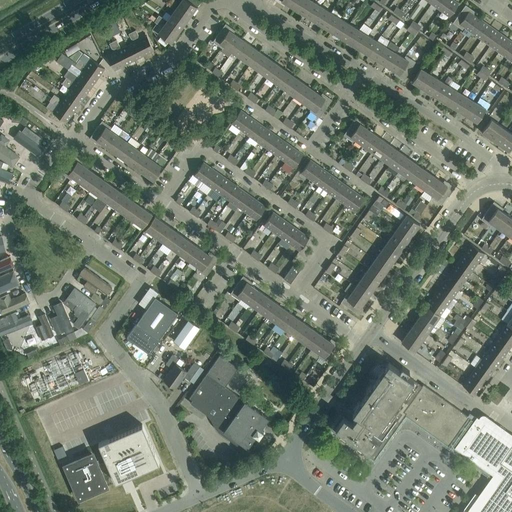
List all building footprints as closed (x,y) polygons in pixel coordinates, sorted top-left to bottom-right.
[(197,6),(188,0),(181,0),(177,6),(191,15),(197,6)] [(299,0),(286,0),(285,3),(286,3),(294,8),(299,0)] [(303,14),(312,0),(311,0),(299,0),(294,8),(303,14)] [(313,20),(321,6),(312,0),(303,14),(313,20)] [(441,9),(447,0),(433,0),(432,3),(441,9)] [(449,16),(459,3),(455,0),(447,0),(441,9),(449,16)] [(472,13),(473,14),(475,11),(465,4),(453,22),(462,29),(464,27),(463,26),(472,13)] [(191,15),(177,6),(171,15),(184,24),(191,15)] [(322,25),(331,12),(321,6),(313,20),(322,25)] [(331,31),(340,17),(331,12),(322,25),(331,31)] [(481,19),(473,14),(472,13),(463,26),(464,27),(472,32),(481,19)] [(184,24),(171,15),(164,24),(178,33),(184,24)] [(341,37),(349,23),(340,17),(331,31),(341,37)] [(481,39),(490,26),(481,19),(472,32),(481,39)] [(233,32),(234,32),(235,30),(226,23),(213,41),(222,47),(233,32)] [(350,43),(358,29),(349,23),(341,37),(350,43)] [(178,33),(164,24),(158,32),(171,42),(178,33)] [(490,45),(499,32),(490,26),(481,39),(490,45)] [(359,48),(368,35),(358,29),(350,43),(359,48)] [(242,38),(234,32),(233,32),(222,47),(222,48),(220,50),(229,56),(232,51),(242,38)] [(499,51),(508,38),(499,32),(490,45),(499,51)] [(154,50),(150,41),(147,35),(137,40),(144,55),(154,50)] [(368,54),(377,40),(368,35),(359,48),(368,54)] [(241,58),(251,44),(242,38),(232,51),(241,58)] [(508,58),(511,51),(511,41),(508,38),(499,51),(508,58)] [(144,55),(137,40),(127,45),(134,59),(144,55)] [(378,60),(386,46),(377,40),(368,54),(378,60)] [(250,64),(259,51),(251,44),(241,58),(250,64)] [(134,59),(127,45),(117,50),(125,64),(134,59)] [(387,66),(395,52),(386,46),(378,60),(387,66)] [(125,64),(117,50),(107,55),(115,69),(125,64)] [(259,70),(268,57),(259,51),(250,64),(259,70)] [(405,58),(404,57),(395,52),(387,66),(396,71),(405,58)] [(83,53),(77,61),(83,66),(85,67),(98,77),(105,68),(83,53)] [(416,61),(406,55),(405,54),(404,57),(405,58),(396,71),(394,73),(404,79),(416,61)] [(475,57),(470,54),(467,59),(471,62),(475,57)] [(268,77),(277,63),(268,57),(259,70),(268,77)] [(276,83),(286,70),(277,63),(268,77),(276,83)] [(98,77),(85,67),(79,76),(92,86),(98,77)] [(421,87),(430,73),(421,67),(412,81),(421,87)] [(285,89),(295,76),(286,70),(276,83),(285,89)] [(431,93),(439,79),(430,73),(421,87),(431,93)] [(92,86),(79,76),(72,85),(86,94),(92,86)] [(294,96),(304,82),(295,76),(285,89),(294,96)] [(440,99),(449,85),(439,79),(431,93),(440,99)] [(303,102),(313,89),(304,82),(294,96),(303,102)] [(86,94),(72,85),(66,94),(79,103),(86,94)] [(449,104),(458,91),(449,85),(440,99),(449,104)] [(321,95),(321,94),(313,89),(303,102),(311,108),(312,108),(321,95)] [(459,110),(467,96),(458,91),(449,104),(459,110)] [(332,99),(323,93),(322,92),(321,94),(321,95),(312,108),(311,108),(309,110),(319,117),(332,99)] [(79,103),(66,94),(60,103),(73,112),(79,103)] [(468,116),(477,102),(467,96),(459,110),(468,116)] [(486,108),(477,102),(468,116),(477,122),(486,108)] [(73,112),(60,103),(53,112),(67,121),(73,112)] [(240,128),(249,116),(240,109),(231,122),(240,128)] [(12,116),(11,121),(20,122),(24,125),(28,120),(23,117),(12,116)] [(249,135),(258,122),(249,116),(240,128),(249,135)] [(363,125),(364,126),(366,123),(356,116),(343,134),(353,141),(355,139),(354,138),(363,125)] [(491,137),(500,124),(491,118),(482,131),(491,137)] [(110,128),(111,129),(112,127),(102,120),(90,137),(99,144),(101,142),(100,142),(110,128)] [(258,141),(267,128),(258,122),(249,135),(258,141)] [(499,144),(509,131),(500,124),(491,137),(499,144)] [(363,145),(372,131),(364,126),(363,125),(354,138),(355,139),(363,145)] [(19,130),(13,138),(37,155),(43,147),(38,143),(42,138),(25,126),(22,131),(19,130)] [(118,134),(111,129),(110,128),(100,142),(101,142),(109,148),(118,134)] [(267,148),(276,135),(267,128),(258,141),(267,148)] [(372,151),(381,138),(372,131),(363,145),(372,151)] [(511,144),(511,132),(509,131),(499,144),(509,151),(511,146),(511,145),(511,146),(511,144)] [(0,157),(12,166),(20,155),(5,144),(9,139),(1,133),(0,133),(0,157)] [(118,154),(127,141),(118,134),(109,148),(118,154)] [(276,154),(285,141),(276,135),(267,148),(276,154)] [(381,157),(390,144),(381,138),(372,151),(381,157)] [(127,161),(136,147),(127,141),(118,154),(127,161)] [(285,160),(294,147),(285,141),(276,154),(285,160)] [(389,164),(399,150),(390,144),(381,157),(389,164)] [(136,167),(145,154),(136,147),(127,161),(136,167)] [(303,154),(294,147),(285,160),(294,167),(303,154)] [(398,170),(408,157),(399,150),(389,164),(398,170)] [(62,172),(60,176),(63,178),(65,175),(71,179),(73,177),(72,176),(81,163),(82,163),(84,161),(74,154),(62,172)] [(144,173),(154,160),(145,154),(136,167),(144,173)] [(407,176),(417,163),(408,157),(398,170),(407,176)] [(310,178),(319,165),(310,159),(301,172),(310,178)] [(0,178),(8,182),(12,173),(0,168),(3,161),(0,160),(0,178)] [(163,166),(155,161),(154,160),(144,173),(153,180),(163,166)] [(203,181),(212,168),(203,161),(194,174),(203,181)] [(90,169),(82,163),(81,163),(72,176),(73,177),(81,182),(90,169)] [(416,183),(426,169),(417,163),(407,176),(416,183)] [(319,185),(328,172),(319,165),(310,178),(319,185)] [(212,187),(221,174),(212,168),(203,181),(212,187)] [(90,189),(99,176),(90,169),(81,182),(90,189)] [(425,189),(434,176),(426,169),(416,183),(425,189)] [(328,191),(337,178),(328,172),(319,185),(328,191)] [(221,193),(230,180),(221,174),(212,187),(221,193)] [(99,195),(108,182),(99,176),(90,189),(98,195),(99,195)] [(443,182),(434,176),(425,189),(433,195),(434,195),(443,182)] [(337,197),(346,184),(337,178),(328,191),(337,197)] [(230,200),(239,187),(230,180),(221,193),(230,200)] [(454,186),(445,180),(444,180),(443,182),(434,195),(433,195),(432,197),(441,204),(454,186)] [(107,201),(117,188),(108,182),(99,195),(98,195),(92,205),(100,211),(107,202),(107,201)] [(345,204),(355,191),(346,184),(337,197),(345,204)] [(239,206),(248,193),(239,187),(230,200),(239,206)] [(116,208),(126,195),(117,188),(107,201),(107,202),(116,208)] [(364,197),(355,191),(345,204),(354,210),(364,197)] [(248,212),(257,199),(248,193),(239,206),(248,212)] [(385,205),(381,202),(384,198),(379,194),(373,204),(381,210),(385,205)] [(125,214),(135,201),(126,195),(116,208),(125,214)] [(266,206),(257,199),(248,212),(256,219),(266,206)] [(415,209),(420,213),(426,204),(420,200),(415,209)] [(134,221),(143,207),(135,201),(125,214),(134,221)] [(501,209),(502,210),(504,208),(494,201),(481,219),(491,225),(493,223),(492,223),(501,209)] [(381,210),(373,204),(369,208),(366,213),(371,216),(374,212),(378,214),(381,210)] [(143,227),(152,214),(143,207),(134,221),(143,227)] [(501,229),(510,216),(502,210),(501,209),(492,223),(493,223),(501,229)] [(416,210),(413,215),(417,218),(421,214),(416,210)] [(273,230),(282,217),(273,211),(264,224),(273,230)] [(420,224),(406,214),(400,223),(413,233),(420,224)] [(154,235),(164,222),(155,215),(145,229),(154,235)] [(510,235),(511,231),(511,217),(510,216),(501,229),(510,235)] [(282,237),(291,224),(282,217),(273,230),(282,237)] [(163,241),(173,228),(164,222),(154,235),(163,241)] [(413,233),(400,223),(394,232),(407,242),(413,233)] [(291,243),(300,230),(291,224),(282,237),(291,243)] [(172,248),(181,234),(173,228),(163,241),(172,248)] [(299,250),(309,237),(300,230),(291,243),(299,250)] [(407,242),(394,232),(387,241),(401,250),(407,242)] [(181,254),(190,241),(181,234),(172,248),(181,254)] [(190,260),(199,247),(190,241),(181,254),(190,260)] [(401,250),(387,241),(381,250),(394,259),(401,250)] [(484,253),(471,243),(465,252),(478,262),(484,253)] [(208,254),(207,253),(199,247),(190,260),(198,266),(199,267),(208,254)] [(394,259),(381,250),(375,259),(388,268),(394,259)] [(219,258),(210,251),(209,251),(207,253),(208,254),(199,267),(198,266),(196,269),(206,275),(219,258)] [(478,262),(465,252),(458,261),(472,271),(478,262)] [(0,272),(12,267),(8,257),(0,260),(0,272)] [(388,268),(375,259),(368,268),(382,277),(388,268)] [(472,271),(458,261),(452,270),(465,280),(472,271)] [(301,268),(294,263),(284,278),(291,282),(301,268)] [(106,296),(111,289),(83,268),(77,276),(85,282),(81,288),(91,295),(96,289),(106,296)] [(382,277),(368,268),(362,276),(376,286),(382,277)] [(465,280),(452,270),(446,279),(459,288),(465,280)] [(0,276),(0,293),(18,285),(12,271),(0,276)] [(250,283),(251,284),(253,282),(243,275),(230,293),(240,300),(242,297),(241,297),(250,283)] [(376,286),(362,276),(356,285),(369,295),(376,286)] [(459,288),(446,279),(439,288),(453,297),(459,288)] [(259,290),(251,284),(250,283),(241,297),(242,297),(250,303),(259,290)] [(356,285),(350,294),(349,294),(363,304),(363,303),(369,295),(356,285)] [(447,306),(453,297),(439,288),(433,297),(447,306)] [(94,304),(73,289),(66,299),(75,305),(70,313),(77,318),(72,325),(76,328),(94,304)] [(259,309),(268,296),(259,290),(250,303),(259,309)] [(0,314),(0,315),(28,303),(24,293),(9,299),(6,292),(0,295),(0,314)] [(349,294),(350,294),(348,292),(341,301),(359,314),(366,305),(363,303),(363,304),(349,294)] [(105,308),(111,300),(106,296),(100,304),(105,308)] [(178,312),(163,302),(155,296),(126,336),(149,352),(178,312)] [(268,316),(277,302),(268,296),(259,309),(268,316)] [(440,315),(447,306),(433,297),(427,305),(440,315)] [(276,322),(286,309),(277,302),(268,316),(276,322)] [(71,330),(60,303),(51,306),(56,317),(49,320),(56,336),(71,330)] [(94,324),(105,308),(100,304),(89,320),(93,323),(94,324)] [(440,315),(427,305),(420,314),(434,324),(440,315)] [(285,328),(295,315),(286,309),(276,322),(285,328)] [(0,327),(0,336),(31,324),(27,316),(17,320),(13,312),(5,316),(9,323),(0,327)] [(434,324),(420,314),(414,323),(428,333),(434,324)] [(39,341),(51,336),(42,315),(37,317),(40,325),(33,327),(39,341)] [(294,335),(304,321),(295,315),(285,328),(294,335)] [(184,348),(199,327),(188,319),(173,340),(184,348)] [(303,341),(313,328),(304,321),(294,335),(303,341)] [(421,342),(428,333),(414,323),(408,332),(421,342)] [(511,326),(507,323),(501,332),(511,339),(511,326)] [(312,347),(321,334),(313,328),(303,341),(312,347)] [(421,342),(408,332),(401,341),(415,351),(421,342)] [(511,344),(511,339),(501,332),(494,341),(508,350),(511,344)] [(330,341),(330,340),(321,334),(312,347),(320,353),(321,354),(330,341)] [(67,335),(58,339),(60,345),(60,344),(69,341),(67,335)] [(8,338),(3,340),(7,349),(12,347),(8,338)] [(341,345),(332,338),(331,338),(330,340),(330,341),(321,354),(320,353),(318,356),(328,362),(341,345)] [(508,350),(494,341),(488,349),(501,359),(508,350)] [(29,358),(38,354),(36,349),(27,353),(29,358)] [(501,359),(488,349),(482,358),(495,368),(501,359)] [(77,351),(23,375),(35,403),(89,380),(77,351)] [(196,371),(200,366),(194,361),(191,367),(190,366),(187,371),(175,363),(179,358),(173,354),(166,364),(171,368),(163,379),(176,388),(184,376),(189,380),(196,371)] [(453,357),(448,354),(444,358),(449,362),(453,357)] [(495,368),(482,358),(475,367),(489,377),(495,368)] [(423,386),(422,385),(389,362),(348,418),(344,415),(335,427),(374,455),(405,411),(423,386)] [(489,377),(475,367),(469,376),(482,386),(489,377)] [(482,386),(469,376),(463,385),(476,394),(482,386)] [(263,379),(234,420),(236,421),(227,425),(219,407),(187,421),(207,467),(239,453),(238,450),(256,443),(255,441),(257,437),(262,440),(292,399),(263,379)] [(423,383),(422,385),(423,386),(405,411),(449,442),(470,412),(467,415),(423,383)] [(476,416),(454,447),(455,447),(463,453),(464,454),(464,453),(472,459),(473,460),(481,465),(480,465),(481,466),(482,466),(489,472),(493,474),(466,511),(465,511),(511,511),(511,433),(498,423),(495,421),(488,417),(486,415),(485,415),(484,414),(483,414),(482,414),(481,414),(480,415),(478,417),(476,416)] [(92,454),(66,465),(78,493),(92,486),(94,491),(106,486),(97,464),(106,460),(115,482),(159,463),(142,423),(98,443),(104,456),(95,460),(92,454)] [(62,445),(53,449),(58,460),(67,456),(62,445)]
